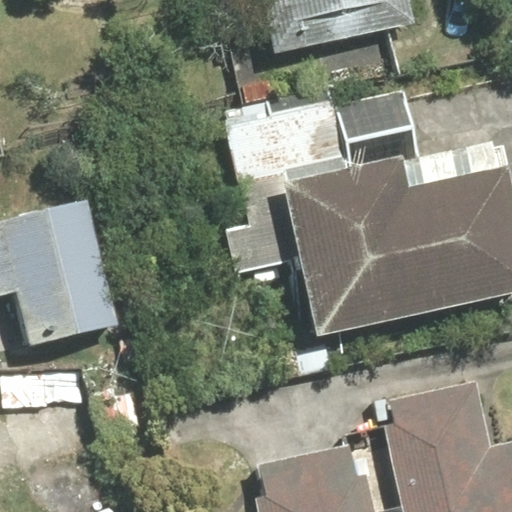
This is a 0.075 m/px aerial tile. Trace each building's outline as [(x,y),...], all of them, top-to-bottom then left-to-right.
[(393,0),(244,0),(258,61),(401,30),(393,0)] [(397,92),(320,108),(330,152),(407,136),(397,92)] [(381,170),(264,194),(295,344),(511,300),(486,175),(387,196),(381,170)] [(0,299),(2,299),(14,354),(105,333),(77,208),(0,225),(0,299)] [(242,503),(244,511),(511,511),(511,445),(479,452),(465,387),(368,408),(390,511),(363,511),(356,480),(348,482),(340,446),(243,466),(250,502),(242,503)]
